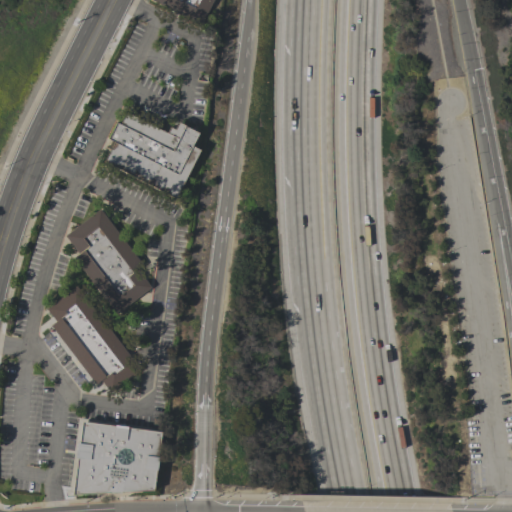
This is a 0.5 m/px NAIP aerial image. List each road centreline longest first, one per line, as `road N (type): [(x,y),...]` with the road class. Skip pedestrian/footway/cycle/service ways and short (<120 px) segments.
road 1 (motorway): [(406,511),(368,341),(358,216),(358,0)]
road 2 (motorway): [(251,0),(206,351)]
road 3 (motorway): [(309,0),(317,311)]
road 4 (secondary): [(0,238),(106,0)]
road 5 (motorway): [(317,311),(353,511)]
road 6 (motorway): [(206,351),(204,511)]
